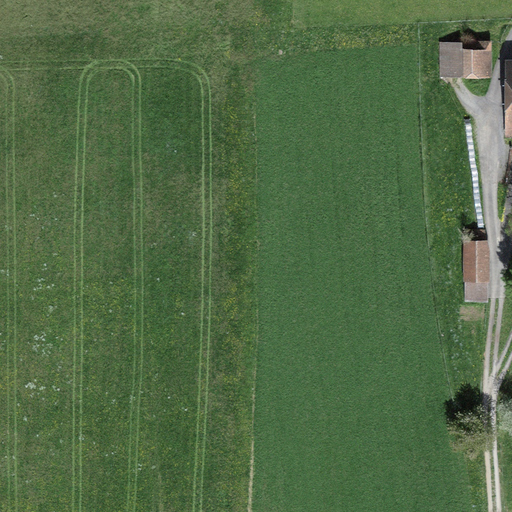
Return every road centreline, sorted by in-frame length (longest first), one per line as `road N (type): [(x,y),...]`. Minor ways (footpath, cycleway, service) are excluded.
road 1 (track): [(511,347),(489,390),(497,295),(490,161),(500,69),(511,39)]
road 2 (track): [(494,511),(489,390)]
